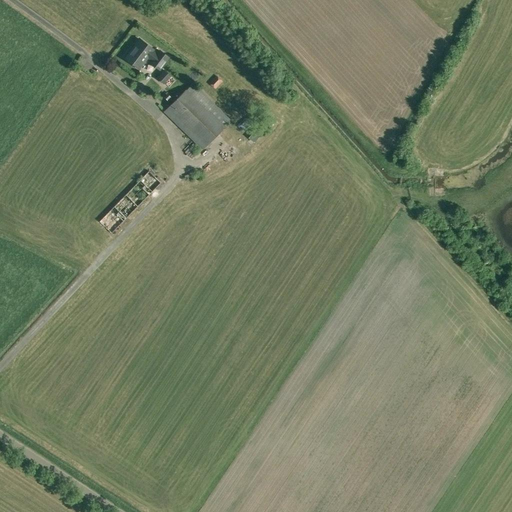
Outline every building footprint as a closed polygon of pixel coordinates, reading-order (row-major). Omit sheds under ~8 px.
[(153,50),(139,39),(134,44),(135,45),(125,58),(139,68),(148,57),(152,60),(150,63),(159,69),(168,57),(160,51),(157,55),(152,51),(153,50)] [(167,84),(176,76),(172,71),(163,79),(167,84)] [(203,149),(223,128),(185,91),(165,111),(203,149)] [(253,119),(245,126),(249,130),(256,123),(253,119)] [(111,233),(161,183),(149,171),(99,221),(111,233)]
